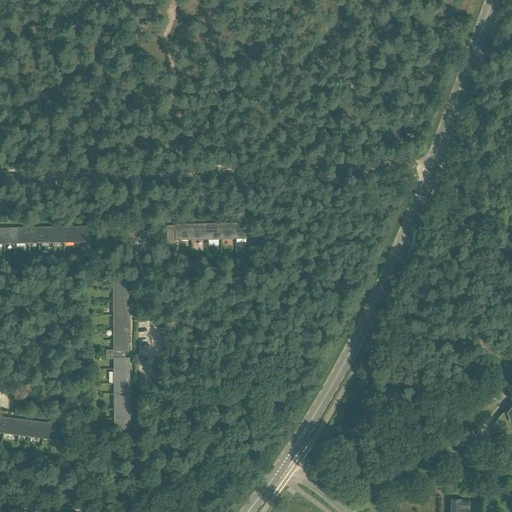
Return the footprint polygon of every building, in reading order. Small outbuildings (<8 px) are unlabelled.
[(175,226),(167,226),(167,243),(176,243),(176,240),(246,238),(246,223),(175,225),(175,226)] [(0,243),(89,241),(89,226),(0,228),(0,243)] [(114,350),(105,350),(106,359),(114,359),(114,429),(129,429),(129,358),(125,358),(125,350),(129,350),(128,280),(113,280),(114,350)] [(0,417),(0,432),(62,441),(64,426),(0,417)] [(451,499),(450,511),(468,511),(469,502),(460,501),(460,500),(451,499)]
